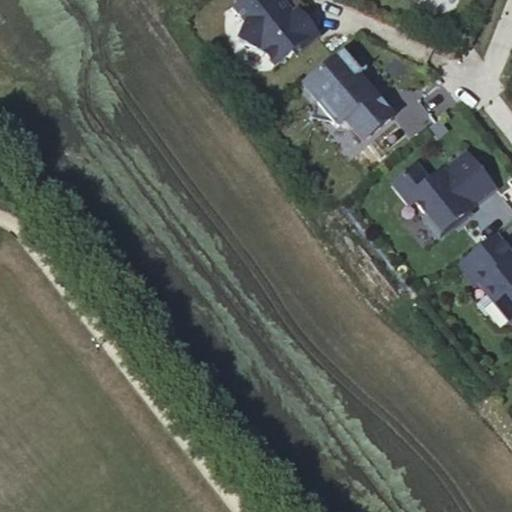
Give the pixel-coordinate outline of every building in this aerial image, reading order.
[(319,38),(296,10),(292,13),(281,0),(245,0),(232,11),(244,26),(238,43),(260,52),(273,68),(292,53),(295,57),(319,38)] [(341,53),(301,85),(316,104),(314,105),(331,126),(333,124),(335,127),(342,122),(360,144),(390,119),(371,96),(356,78),(362,73),(364,71),(363,70),(359,75),(341,53)] [(362,73),(356,78),(371,96),(375,93),(362,73)] [(493,191),(464,154),(428,182),(415,166),(390,186),(407,207),(413,202),(427,220),(423,223),(438,241),(453,229),(451,225),(465,214),(493,191)] [(451,225),(453,229),(468,217),(465,214),(451,225)] [(478,286),(511,327),(511,258),(494,236),(467,258),(475,268),(468,273),(478,286)] [(467,258),(460,263),(456,267),(474,289),(478,286),(468,273),(475,268),(467,258)]
